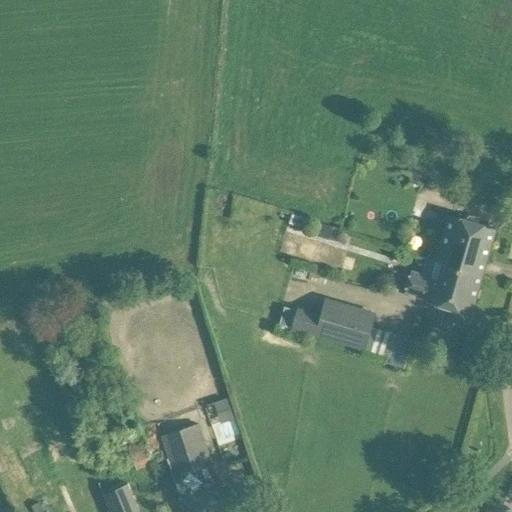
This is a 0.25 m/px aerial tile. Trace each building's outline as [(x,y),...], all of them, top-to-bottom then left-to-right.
[(415,171),(411,181),(421,184),(424,174),(415,171)] [(289,221),(304,226),(306,218),(291,213),(289,221)] [(449,214),(436,259),(482,272),(495,227),(449,214)] [(343,227),(317,220),(314,233),(339,240),(343,227)] [(300,255),(333,266),(338,250),(305,239),(300,255)] [(482,272),(436,259),(436,260),(443,262),(438,279),(411,271),(405,291),(425,297),(425,299),(470,312),(482,272)] [(279,321),(293,325),(292,327),(363,348),(374,313),(326,299),(321,315),(298,308),(298,309),(284,305),(279,321)] [(397,332),(388,363),(397,365),(403,367),(409,348),(412,337),(397,332)] [(227,511),(200,423),(160,437),(173,475),(171,475),(183,511),(227,511)] [(137,469),(152,463),(143,442),(128,448),(137,469)] [(139,511),(127,482),(102,493),(109,511),(139,511)]
